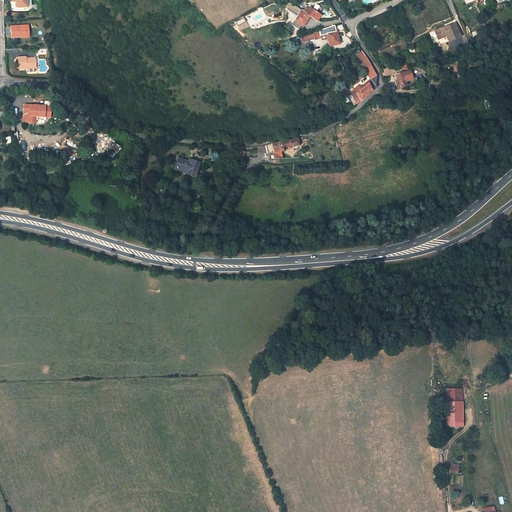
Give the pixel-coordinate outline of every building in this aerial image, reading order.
[(321,15),(309,7),(308,9),(306,7),(303,11),(302,10),(298,16),(295,20),(294,19),(290,24),(299,30),(302,25),(305,22),(308,18),(307,17),(308,15),(310,16),(317,21),(321,15)] [(243,25),(240,22),(235,27),(237,30),(243,25)] [(455,23),(434,31),(437,39),(446,36),(447,39),(460,34),(455,23)] [(28,25),(10,26),(11,37),(20,36),(20,38),(29,37),(28,25)] [(320,37),(318,30),(304,35),(306,40),(306,41),(315,38),(315,39),(320,37)] [(336,31),(326,33),(329,46),(338,44),(338,40),(336,31)] [(446,36),(437,39),(440,45),(448,42),(447,39),(446,36)] [(26,58),(26,56),(17,57),(18,69),(26,69),(36,68),(35,58),(26,58)] [(405,62),(395,65),(391,67),(392,72),(396,71),(396,70),(407,67),(405,62)] [(376,76),(370,64),(365,67),(371,78),(372,78),(376,76)] [(407,77),(406,72),(402,73),(402,72),(396,74),(398,81),(396,82),(398,88),(406,86),(405,82),(412,80),(410,76),(407,77)] [(372,90),(368,83),(361,90),(358,87),(354,90),(359,100),(360,102),(368,94),(372,90)] [(51,101),(44,101),(44,106),(24,105),(23,117),(29,117),(28,122),(35,123),(35,116),(50,117),(51,101)] [(297,139),(278,142),(271,144),(259,146),(257,147),(259,155),(273,152),(275,159),(282,159),(280,151),(284,151),(284,149),(288,148),(287,147),(298,145),(297,139)] [(241,151),(236,148),(236,149),(233,156),(240,159),(241,160),(244,152),(241,151)] [(240,159),(233,156),(229,163),(237,166),(240,159)] [(188,162),(179,159),(176,168),(186,171),(186,169),(190,170),(189,172),(189,174),(195,176),(199,162),(191,160),(190,163),(188,163),(189,162),(188,162)] [(462,402),(462,389),(446,389),(446,402),(462,402)] [(462,427),(462,402),(446,402),(447,428),(462,427)]
